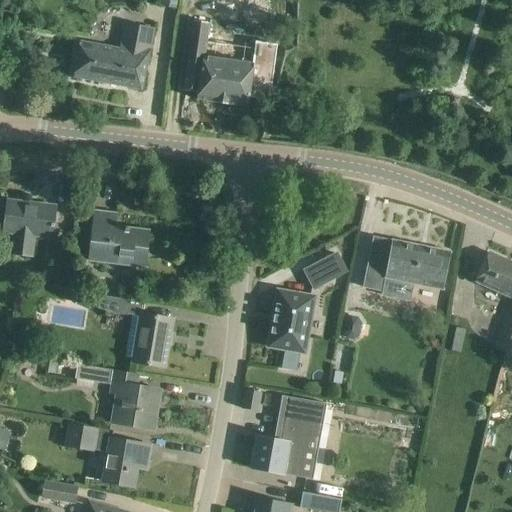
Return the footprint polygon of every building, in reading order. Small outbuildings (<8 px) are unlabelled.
[(222,104),(228,57),(220,56),(219,61),(204,59),(209,24),(192,22),(182,92),(197,94),(196,100),(222,104)] [(73,78),(142,91),(153,29),(124,23),(119,50),(80,43),(73,78)] [(228,57),(222,104),(247,108),(248,98),(267,101),(271,87),(277,46),(255,43),(253,55),(236,52),(235,58),(228,57)] [(51,239),(53,225),(54,211),(28,208),(29,204),(7,201),(3,233),(14,234),(12,254),(31,257),(34,236),(51,239)] [(146,253),(146,252),(149,232),(129,229),(129,228),(125,227),(124,231),(114,230),(116,215),(95,212),(89,261),(132,266),(134,251),(146,253)] [(450,254),(373,238),(362,289),(383,293),(385,284),(392,286),(393,280),(412,284),(411,288),(422,290),(423,286),(442,290),(450,254)] [(350,262),(344,250),(312,266),(311,265),(300,271),(307,286),(308,285),(309,288),(340,274),(337,268),(350,262)] [(511,300),(511,263),(488,253),(474,284),(511,300)] [(278,292),(268,347),(284,350),(300,353),(304,354),(314,298),(278,292)] [(110,298),(91,295),(88,311),(108,314),(110,298)] [(511,304),(493,348),(504,352),(511,333),(511,304)] [(168,320),(148,316),(140,315),(140,318),(132,316),(124,358),(132,359),(132,363),(164,368),(167,349),(163,349),(168,320)] [(342,322),(339,334),(343,339),(349,341),(354,337),(357,325),(353,320),(347,319),(342,322)] [(134,375),(77,365),(75,380),(109,385),(108,395),(114,396),(109,423),(148,430),(152,405),(157,406),(160,391),(132,386),(134,375)] [(335,372),(333,383),(340,384),(342,373),(335,372)] [(243,410),(257,412),(260,394),(246,391),(243,410)] [(258,438),(253,469),(300,478),(308,438),(319,440),(326,405),(288,399),(280,442),(274,441),(258,438)] [(112,432),(68,425),(64,447),(94,451),(94,450),(106,452),(102,482),(133,488),(137,462),(148,464),(150,446),(111,440),(112,432)] [(0,427),(0,448),(9,451),(14,431),(0,427)] [(78,486),(44,480),(41,497),(75,504),(78,486)] [(302,493),(299,509),(316,511),(338,511),(341,500),(302,493)] [(254,498),(254,499),(251,511),(291,511),(293,505),(254,498)] [(124,511),(88,502),(85,511),(124,511)]
